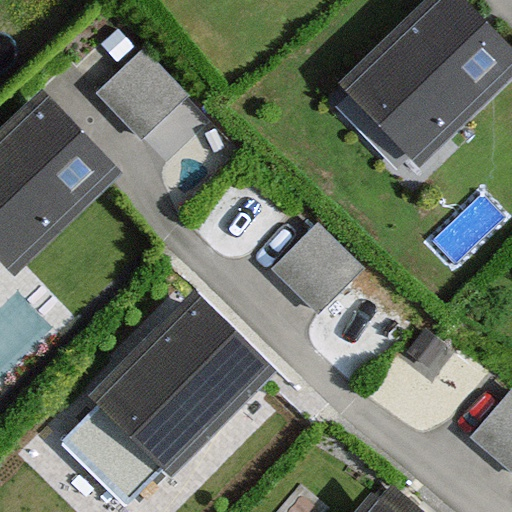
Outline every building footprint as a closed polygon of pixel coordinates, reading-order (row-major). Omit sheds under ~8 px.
[(511,43),(469,0),(433,0),(347,86),(428,167),(511,83),(511,43)] [(185,97),(140,54),(94,101),(139,145),(185,97)] [(46,94),(0,137),(0,266),(11,278),(122,175),(46,94)] [(363,271),(319,228),(273,275),(318,318),(363,271)] [(200,297),(95,407),(176,483),(280,374),(200,297)] [(511,398),(474,438),(511,475),(511,398)] [(415,511),(380,485),(359,511),(415,511)]
